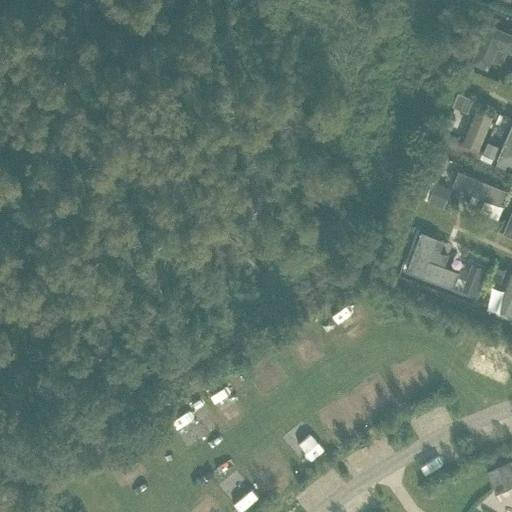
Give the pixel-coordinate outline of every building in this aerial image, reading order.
[(473,60),(504,72),(511,50),(511,30),(488,21),(473,60)] [(458,93),(453,105),(466,110),(471,99),(458,93)] [(478,105),(463,140),(480,147),(495,113),(478,105)] [(511,162),(511,123),(498,157),(511,162)] [(444,131),(440,141),(453,147),(457,137),(444,131)] [(486,141),(482,152),(492,157),(497,145),(486,141)] [(503,201),(508,184),(458,168),(453,185),(503,201)] [(431,180),(423,198),(441,205),(448,187),(431,180)] [(486,214),(481,224),(496,230),(500,220),(486,214)] [(455,284),(460,268),(444,262),(452,238),(421,229),(408,269),(455,284)] [(494,265),(490,276),(499,281),(504,270),(494,265)] [(511,270),(498,310),(511,315),(511,270)] [(321,317),(339,342),(353,331),(336,306),(321,317)] [(307,331),(286,341),(297,366),(318,357),(307,331)] [(279,349),(254,362),(265,382),(290,369),(279,349)] [(424,359),(408,368),(422,394),(438,386),(424,359)] [(233,380),(214,388),(223,412),(243,404),(233,380)] [(363,405),(372,422),(393,410),(383,393),(363,405)] [(175,418),(188,446),(208,437),(195,408),(175,418)] [(162,460),(176,452),(163,429),(149,437),(162,460)] [(319,437),(296,452),(302,461),(325,447),(319,437)] [(129,447),(113,454),(125,486),(142,479),(129,447)] [(511,457),(488,466),(496,490),(511,484),(511,457)] [(85,510),(104,498),(87,472),(68,485),(85,510)]
